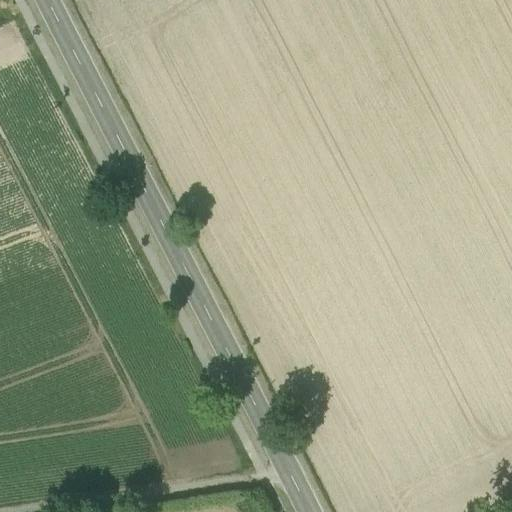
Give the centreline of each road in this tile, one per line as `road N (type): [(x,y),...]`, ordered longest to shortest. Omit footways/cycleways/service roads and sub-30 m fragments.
road 1 (tertiary): [(308,511),(45,0)]
road 2 (track): [(34,511),(288,473)]
